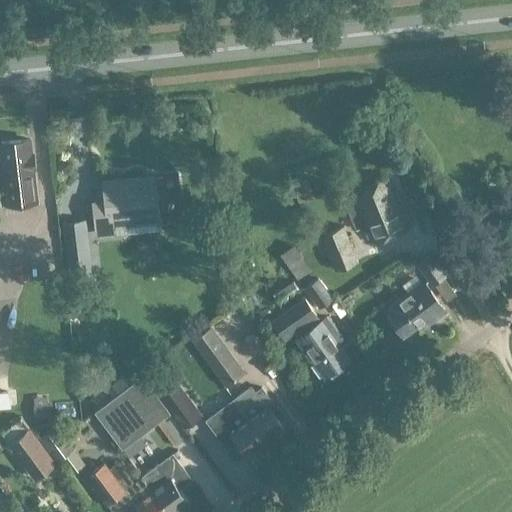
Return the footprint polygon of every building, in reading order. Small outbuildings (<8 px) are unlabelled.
[(0,144),(1,157),(0,157),(0,187),(6,187),(8,204),(37,201),(31,139),(0,142),(0,144)] [(480,168),(488,191),(500,187),(492,164),(480,168)] [(511,167),(505,170),(501,179),(505,187),(511,189),(511,167)] [(157,230),(155,219),(156,219),(152,176),(105,181),(107,198),(91,200),(95,237),(157,230)] [(353,190),(357,200),(346,204),(355,228),(366,224),(372,241),(410,226),(397,192),(393,193),(387,177),(353,190)] [(511,195),(494,204),(501,218),(511,212),(511,195)] [(415,203),(421,218),(416,220),(422,232),(441,224),(431,197),(415,203)] [(92,273),(86,219),(62,221),(68,276),(92,273)] [(344,225),(323,233),(318,220),(306,225),(312,240),(320,236),(334,270),(358,261),(344,225)] [(280,253),(298,278),(311,268),(293,243),(280,253)] [(416,262),(432,286),(446,276),(429,253),(416,262)] [(319,307),(333,297),(319,277),(305,287),(319,307)] [(298,288),(294,280),(273,293),(278,301),(298,288)] [(424,280),(385,309),(403,334),(423,320),(426,324),(446,310),(424,280)] [(327,316),(321,320),(304,296),(271,319),(284,338),(294,331),(298,337),(297,337),(325,375),(349,358),(333,336),(339,332),(327,316)] [(211,325),(192,339),(226,386),(245,372),(211,325)] [(108,401),(94,411),(123,448),(171,412),(162,401),(142,375),(120,391),(108,401)] [(162,394),(185,424),(200,413),(177,382),(162,394)] [(250,384),(233,398),(266,442),(284,428),(270,410),(276,405),(261,386),(255,390),(250,384)] [(233,398),(205,419),(227,448),(233,443),(237,440),(248,455),(266,442),(233,398)] [(49,403),(47,403),(34,404),(33,404),(34,417),(50,416),(49,403)] [(0,430),(0,431),(33,479),(54,464),(20,416),(0,430)] [(40,437),(55,458),(71,447),(55,425),(40,437)] [(258,467),(295,440),(288,431),(252,458),(258,467)] [(145,478),(169,511),(171,511),(188,500),(180,489),(193,479),(173,452),(153,467),(155,470),(145,478)] [(169,511),(145,478),(143,479),(141,476),(134,482),(118,460),(109,467),(105,461),(86,475),(113,511),(169,511)]
